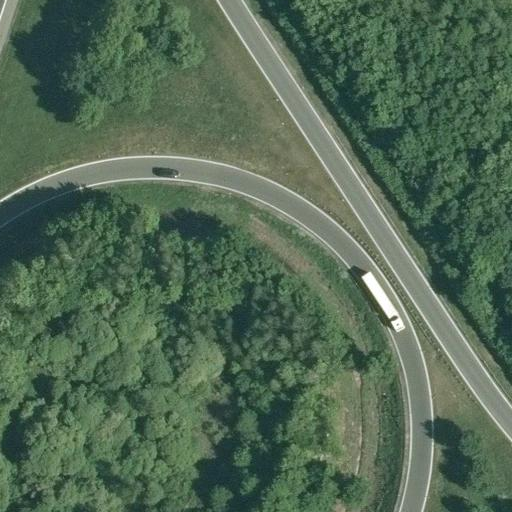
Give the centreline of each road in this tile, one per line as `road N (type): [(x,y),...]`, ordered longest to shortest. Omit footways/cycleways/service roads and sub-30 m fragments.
road 1 (motorway): [(0,208),(65,178),(153,167),(205,171),(304,212),(369,277),(410,354),(421,400),(412,511)]
road 2 (motorway): [(511,426),(230,0)]
